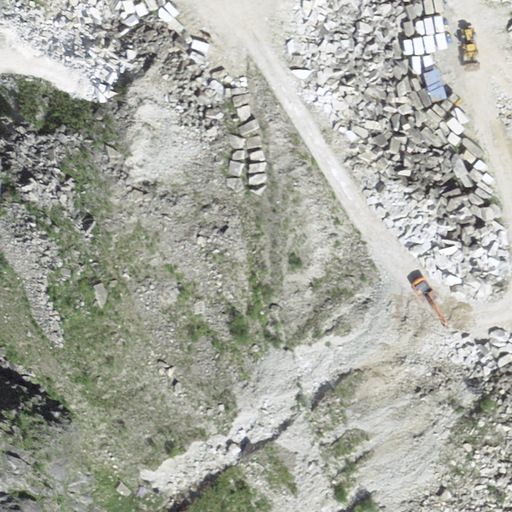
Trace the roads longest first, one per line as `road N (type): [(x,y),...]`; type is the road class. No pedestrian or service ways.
road 1 (track): [(511,302),(494,318),(454,314),(401,270),(210,0)]
road 2 (track): [(455,0),(511,213)]
